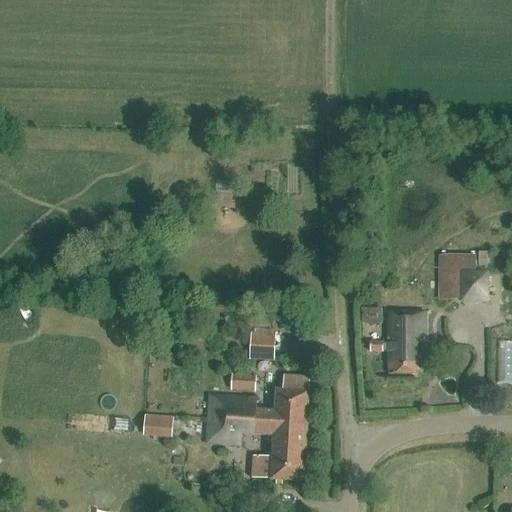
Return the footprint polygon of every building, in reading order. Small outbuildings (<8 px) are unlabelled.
[(260,184),(276,186),(277,171),(261,169),(260,184)] [(439,257),(439,290),(461,290),(461,305),(490,305),(490,273),(476,273),(476,257),(439,257)] [(425,340),(425,314),(389,313),(389,347),(383,347),(383,344),(370,343),(370,352),(383,352),(389,352),(389,375),(417,375),(417,340),(425,340)] [(252,334),(251,342),(250,361),(274,363),(276,335),(272,335),(272,331),(256,330),(255,334),(252,334)] [(254,393),(254,378),(234,376),(233,392),(254,393)] [(241,446),(242,435),(274,437),(271,481),(304,483),(310,394),(309,394),(310,379),(284,377),(283,392),(277,392),(276,413),(256,411),(257,400),(211,398),(208,444),(241,446)] [(143,430),(171,433),(173,418),(145,416),(143,430)]
